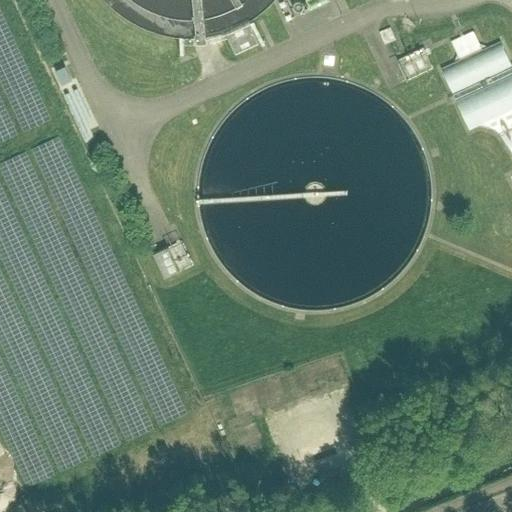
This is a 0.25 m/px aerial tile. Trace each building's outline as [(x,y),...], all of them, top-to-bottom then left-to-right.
[(305,0),(310,9),(329,1),(328,0),(305,0)] [(230,30),(225,32),(235,52),(258,42),(249,21),(245,24),(240,26),(235,28),(230,30)] [(379,31),(385,44),(396,39),(390,27),(379,31)] [(453,93),(511,65),(500,40),(481,49),(459,59),(441,67),(453,93)] [(413,83),(439,74),(431,50),(406,59),(413,83)] [(470,130),(511,110),(511,73),(456,100),(470,130)] [(182,240),(177,242),(153,254),(164,278),(193,264),(182,240)] [(320,476),(322,483),(335,479),(332,471),(320,476)]
